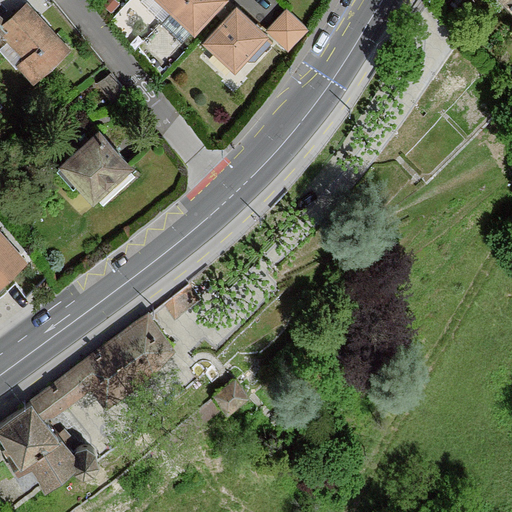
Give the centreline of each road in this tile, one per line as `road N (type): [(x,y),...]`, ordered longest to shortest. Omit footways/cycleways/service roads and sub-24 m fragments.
road 1 (tertiary): [(232,194),(0,374)]
road 2 (residential): [(232,194),(74,0)]
road 3 (tertiary): [(378,0),(302,118),(232,194)]
